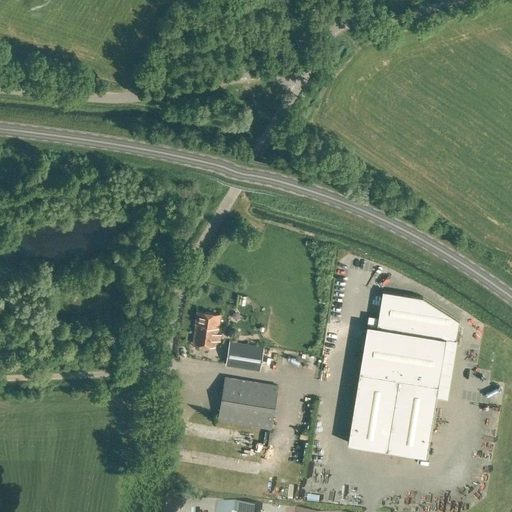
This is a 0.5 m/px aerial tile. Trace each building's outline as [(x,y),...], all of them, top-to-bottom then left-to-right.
[(423,296),(383,290),(377,326),(367,324),(348,442),(427,455),(446,337),(456,339),(459,320),(452,315),(423,296)] [(218,328),(220,314),(197,310),(196,323),(193,343),(215,347),(218,328)] [(260,370),(263,347),(230,341),(226,364),(260,370)] [(271,427),(278,386),(225,377),(218,418),(271,427)] [(475,464),(486,464),(484,441),(474,442),(475,464)]
